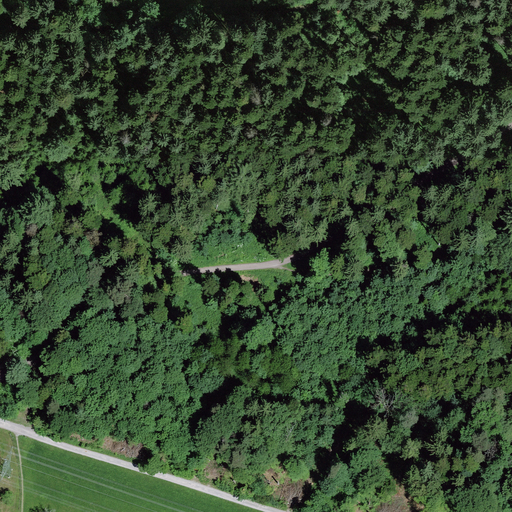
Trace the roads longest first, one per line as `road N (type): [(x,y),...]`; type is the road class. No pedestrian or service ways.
road 1 (track): [(0,385),(118,296),(184,270),(290,259),(313,249),(511,122)]
road 2 (track): [(327,0),(265,15),(68,28),(0,18)]
road 3 (track): [(289,511),(0,420)]
